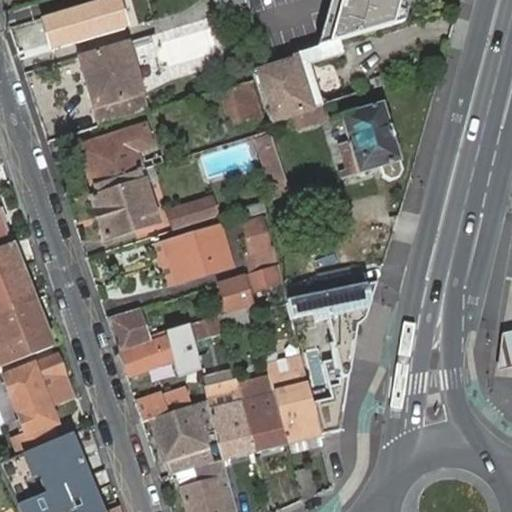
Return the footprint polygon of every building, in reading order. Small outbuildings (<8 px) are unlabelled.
[(114,0),(99,0),(34,21),(45,55),(124,30),(114,0)] [(133,0),(137,11),(151,7),(148,0),(133,0)] [(408,22),(413,0),(331,0),(318,47),(408,22)] [(343,54),(340,43),(310,52),(295,56),(292,57),(293,60),(265,68),(255,71),(270,122),(295,115),(311,110),(321,107),(322,107),(310,64),(343,54)] [(78,58),(93,112),(142,98),(129,54),(126,44),(78,58)] [(293,60),(292,57),(264,65),(265,68),(293,60)] [(261,116),(250,83),(220,92),(231,126),(261,116)] [(142,98),(93,112),(97,127),(146,113),(142,98)] [(341,119),(333,121),(335,128),(343,126),(349,144),(339,147),(341,154),(351,151),(353,157),(344,159),(346,166),(344,166),(346,172),(340,174),(343,181),(358,176),(379,170),(382,179),(389,184),(397,181),(401,174),(398,164),(399,164),(382,106),(341,119)] [(325,121),(321,107),(311,110),(295,115),(299,129),(325,121)] [(79,148),(93,187),(140,172),(142,172),(139,164),(135,153),(151,147),(144,126),(79,148)] [(256,141),(275,200),(290,195),(277,155),(271,136),(256,141)] [(142,172),(164,165),(161,157),(139,164),(142,172)] [(140,172),(93,187),(96,198),(91,200),(105,240),(157,223),(144,183),(143,184),(140,172)] [(173,231),(218,218),(213,201),(168,214),(173,231)] [(0,249),(11,245),(0,218),(0,249)] [(241,226),(248,254),(268,249),(261,221),(241,226)] [(220,228),(163,244),(166,256),(169,255),(177,284),(232,268),(220,228)] [(166,287),(177,284),(169,255),(166,256),(163,244),(154,247),(166,287)] [(0,367),(51,348),(11,245),(0,249),(0,367)] [(250,276),(278,267),(273,247),(268,249),(248,254),(244,255),(250,276)] [(375,297),(377,282),(362,285),(357,265),(317,274),(320,287),(305,290),(306,296),(292,300),(322,433),(343,429),(360,328),(367,322),(375,297)] [(261,290),(284,282),(280,267),(278,267),(250,276),(218,285),(227,315),(244,309),(256,306),(255,302),(252,292),(261,290)] [(264,299),(261,290),(252,292),(255,302),(264,299)] [(227,315),(223,316),(226,331),(249,324),(244,309),(227,315)] [(142,341),(147,340),(137,310),(107,319),(119,356),(121,355),(145,348),(142,341)] [(226,331),(223,316),(193,325),(196,338),(226,331)] [(196,338),(193,325),(167,333),(147,340),(142,341),(145,348),(121,355),(128,376),(199,352),(196,338)] [(511,331),(502,334),(497,372),(511,368),(511,331)] [(312,405),(310,394),(302,360),(301,355),(295,357),(289,358),(292,371),(281,374),(278,361),(269,363),(271,373),(276,390),(288,443),(319,436),(316,424),(312,405)] [(57,378),(63,375),(55,357),(8,376),(24,418),(65,401),(57,378)] [(289,358),(278,361),(281,374),(292,371),(289,358)] [(255,451),(288,443),(276,390),(271,373),(264,375),(267,392),(251,396),(248,379),(238,381),(242,398),(255,451)] [(72,399),(63,375),(57,378),(65,401),(72,399)] [(267,392),(264,375),(248,379),(251,396),(267,392)] [(223,458),(255,451),(242,398),(238,381),(237,376),(229,378),(234,400),(218,404),(216,394),(209,396),(210,400),(211,405),(217,429),(223,458)] [(234,400),(229,378),(206,384),(209,396),(216,394),(218,404),(234,400)] [(183,390),(160,398),(162,402),(166,415),(185,408),(189,407),(183,390)] [(135,404),(142,423),(150,420),(166,415),(162,402),(160,398),(159,396),(135,404)] [(179,473),(197,467),(199,466),(193,450),(210,445),(206,433),(217,429),(211,405),(210,400),(189,407),(185,408),(166,415),(150,420),(163,461),(166,460),(171,476),(179,473)] [(110,511),(102,511),(72,437),(0,464),(0,469),(20,511),(119,511),(119,508),(110,511)] [(199,466),(215,461),(210,445),(193,450),(199,466)] [(236,511),(228,478),(223,458),(215,461),(199,466),(197,467),(201,484),(183,488),(188,511),(236,511)] [(197,467),(179,473),(183,488),(201,484),(197,467)] [(301,502),(316,496),(310,469),(295,473),(301,502)]
